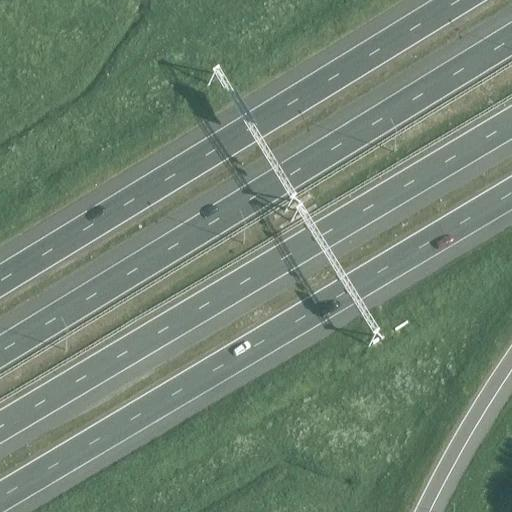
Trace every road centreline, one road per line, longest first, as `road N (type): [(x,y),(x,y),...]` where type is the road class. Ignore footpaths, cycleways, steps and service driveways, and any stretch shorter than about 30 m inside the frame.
road 1 (motorway): [(511,39),(0,353)]
road 2 (motorway): [(0,427),(511,123)]
road 3 (motorway): [(0,496),(511,193)]
road 4 (motorway): [(459,0),(0,283)]
road 5 (motorway): [(426,511),(466,435),(511,375)]
